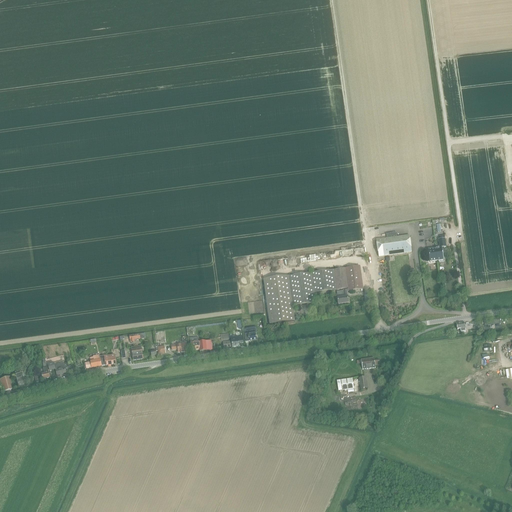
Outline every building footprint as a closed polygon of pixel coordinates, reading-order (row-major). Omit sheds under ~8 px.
[(428,250),(429,257),(430,262),(444,260),(443,255),(442,248),(446,248),(444,235),(439,236),(440,239),(438,239),(439,247),(436,248),(436,249),(428,250)] [(376,240),(378,252),(379,257),(411,253),(409,236),(376,240)] [(289,276),(263,280),(269,325),(295,321),(293,306),(315,303),(314,293),(343,289),(343,291),(337,292),(338,298),(337,298),(338,305),(349,303),(347,292),(363,290),(360,267),(289,276)] [(461,332),(465,332),(464,323),(456,324),(457,329),(461,329),(461,332)] [(244,332),(245,334),(245,337),(246,342),(257,340),(256,335),(255,330),(244,332)] [(140,335),(130,336),(131,343),(135,342),(135,340),(140,339),(146,339),(145,334),(140,335)] [(231,339),(232,342),(232,347),(240,346),(240,344),(243,343),(243,341),(242,337),(239,338),(238,337),(231,339)] [(199,338),(190,339),(191,342),(192,348),(192,351),(198,350),(200,350),(200,351),(212,350),(212,347),(212,345),(211,341),(199,342),(199,341),(199,338)] [(187,351),(186,348),(186,344),(172,346),(172,350),(178,350),(179,352),(187,351)] [(143,359),(142,354),(141,351),(141,349),(132,350),(133,355),(134,360),(143,359)] [(85,363),(84,363),(85,370),(102,366),(116,364),(115,355),(100,357),(99,355),(93,356),(93,357),(90,358),(91,361),(91,362),(85,363)] [(50,377),(49,372),(47,367),(46,362),(45,359),(42,360),(43,362),(43,363),(44,368),(43,368),(43,370),(40,371),(43,379),(50,377)] [(374,359),(362,360),(362,364),(363,370),(376,368),(375,366),(380,365),(379,360),(374,360),(374,359)] [(48,364),(48,366),(50,371),(55,369),(57,376),(66,373),(65,369),(68,369),(68,367),(67,363),(64,364),(63,361),(59,362),(60,364),(54,366),(53,363),(48,364)] [(14,373),(17,382),(19,387),(25,386),(24,381),(22,376),(24,376),(23,373),(18,374),(17,372),(14,373)] [(9,377),(0,379),(0,381),(3,392),(13,389),(9,377)] [(361,389),(368,388),(366,377),(359,378),(361,389)] [(354,389),(352,379),(337,381),(339,391),(354,389)]
